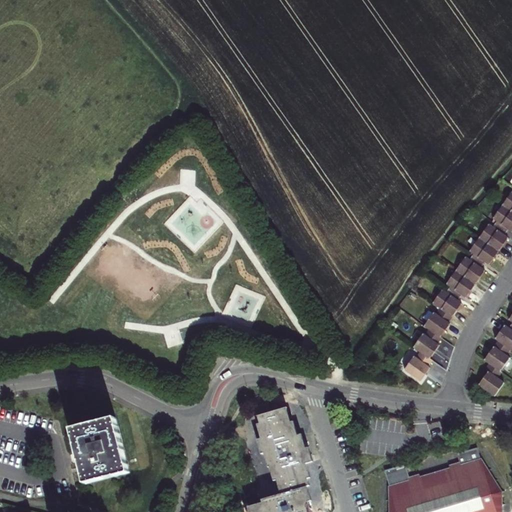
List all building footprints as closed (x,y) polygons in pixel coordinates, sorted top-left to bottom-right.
[(511,192),(493,219),(497,222),(493,227),(489,224),(470,252),(474,255),(470,260),(466,258),(447,285),(451,288),(447,293),(443,290),(433,304),(440,309),(436,315),(435,314),(425,327),(429,331),(426,336),(424,334),(414,348),(420,353),(416,358),(415,356),(405,371),(420,381),(430,367),(429,366),(433,361),(429,359),(439,345),(437,344),(441,339),(440,338),(450,325),(448,323),(462,304),(458,301),(462,295),(466,298),(485,271),(481,268),(485,263),(489,265),(509,238),(505,235),(508,230),(511,232),(511,192)] [(502,373),(500,372),(510,359),(506,356),(510,350),(511,350),(511,315),(509,320),(511,322),(511,324),(509,329),(505,325),(495,339),(498,341),(485,360),(490,364),(485,370),(488,373),(479,386),(494,397),(504,383),(498,379),(502,373)] [(281,495),(262,501),(263,503),(249,508),(249,511),(312,511),(309,502),(312,502),(308,487),(310,487),(308,479),(311,478),(306,464),(313,462),(309,448),(306,449),(302,435),(298,436),(294,422),(291,423),(287,408),(258,417),(260,424),(257,425),(261,439),(257,440),(262,455),(264,454),(268,468),(270,467),(274,482),(277,481),(281,495)] [(94,423),(72,429),(86,483),(130,472),(116,418),(114,418),(94,423)] [(409,480),(405,467),(386,473),(390,488),(390,511),(500,511),(501,492),(482,463),(478,450),(458,456),(460,464),(450,467),(451,471),(421,480),(420,476),(409,480)]
